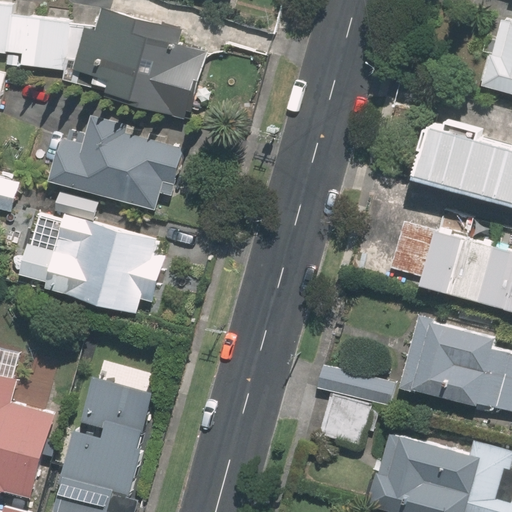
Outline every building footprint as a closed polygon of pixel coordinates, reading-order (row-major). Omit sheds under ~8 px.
[(0,0),(0,50),(5,51),(13,52),(13,51),(29,52),(28,64),(73,68),(77,19),(33,15),(33,16),(18,16),(20,2),(7,0),(0,0)] [(80,78),(196,116),(218,48),(187,38),(191,25),(114,0),(106,25),(98,22),(80,78)] [(511,88),(511,12),(494,84),(511,88)] [(0,112),(3,114),(13,71),(0,68),(0,112)] [(193,144),(136,127),(138,119),(105,109),(95,142),(73,135),(61,175),(167,206),(174,181),(181,183),(193,144)] [(511,132),(442,111),(425,169),(511,195),(511,132)] [(0,204),(19,209),(26,180),(0,173),(0,204)] [(167,233),(77,208),(66,247),(41,240),(33,268),(58,275),(56,281),(147,306),(150,293),(161,296),(173,251),(162,248),(167,233)] [(443,228),(404,217),(390,265),(511,300),(511,235),(446,216),(443,228)] [(410,384),(511,404),(511,342),(507,342),(511,324),(426,307),(410,384)] [(404,377),(331,359),(325,384),(398,402),(404,377)] [(68,412),(24,400),(30,378),(0,369),(0,480),(46,493),(68,412)] [(129,511),(164,386),(102,369),(61,511),(129,511)] [(386,407),(337,391),(325,427),(374,444),(386,407)] [(429,511),(511,511),(511,438),(480,430),(476,446),(397,425),(377,498),(429,511)]
